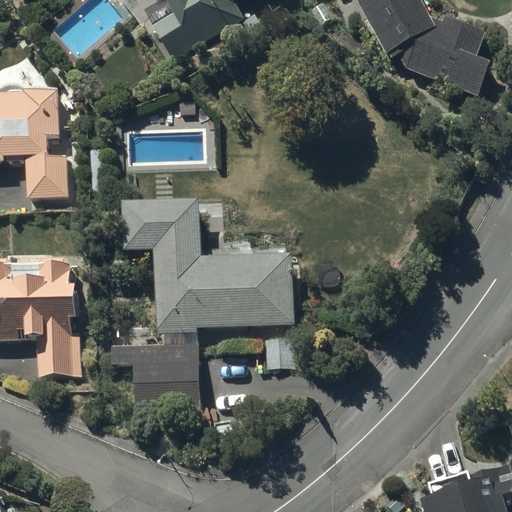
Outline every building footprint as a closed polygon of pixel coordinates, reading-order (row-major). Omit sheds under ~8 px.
[(175,64),(244,21),(237,6),(236,0),(168,0),(166,1),(175,16),(153,29),(175,64)] [(356,0),(388,60),(391,58),(394,63),(401,60),(408,74),(479,100),(491,67),(478,62),(488,35),(448,21),(445,28),(434,24),(420,0),(356,0)] [(0,168),(8,168),(8,167),(27,167),(27,201),(70,201),(70,161),(49,161),(49,140),(60,140),(60,97),(28,97),(28,101),(3,101),(3,98),(0,97),(0,168)] [(106,154),(91,153),(91,194),(106,194),(106,154)] [(295,260),(204,262),(204,207),(172,207),(172,196),(156,196),(156,209),(126,209),(126,258),(157,258),(159,338),(199,338),(199,333),(242,333),(242,331),(295,331),(295,322),(302,322),(302,264),(295,264),(295,260)] [(15,270),(10,265),(0,264),(0,345),(40,345),(40,380),(82,380),(82,340),(73,340),(73,325),(79,325),(79,292),(72,292),(72,270),(15,270)] [(299,343),(267,343),(267,373),(299,373),(299,343)] [(201,350),(114,350),(114,369),(137,369),(137,414),(201,414),(201,350)] [(472,476),(430,488),(433,499),(423,502),(425,511),(511,511),(511,429),(511,434),(511,470),(473,481),(472,476)]
